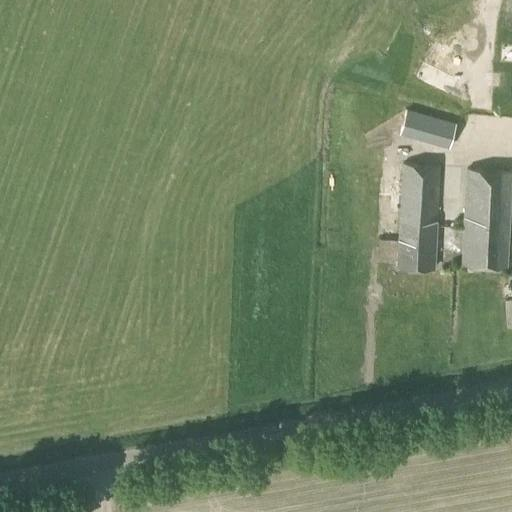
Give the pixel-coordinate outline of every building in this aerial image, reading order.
[(421,25),(391,4),(353,60),(384,80),(421,25)] [(385,82),(344,81),(341,239),(382,240),(385,82)] [(450,148),(456,123),(406,108),(398,134),(450,148)] [(434,267),(439,165),(403,163),(397,266),(434,267)] [(506,266),(511,170),(467,168),(462,264),(506,266)]
